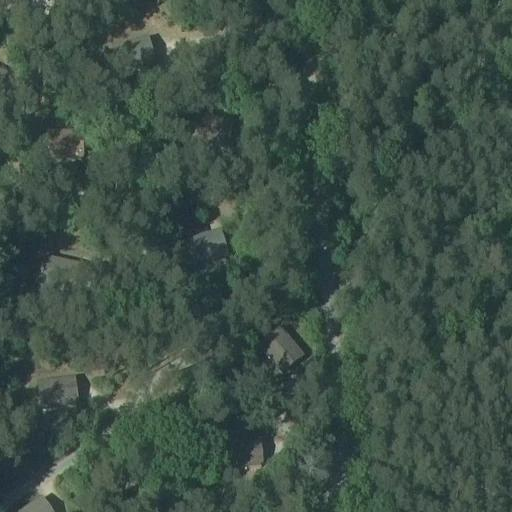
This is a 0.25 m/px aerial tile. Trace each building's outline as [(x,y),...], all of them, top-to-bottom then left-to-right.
[(111,51),(117,78),(155,68),(147,42),(111,51)] [(195,117),(190,145),(227,152),(233,125),(195,117)] [(44,135),(45,163),(84,162),(82,134),(44,135)] [(219,234),(183,244),(190,270),(227,260),(219,234)] [(42,260),(36,287),(72,296),(79,269),(42,260)] [(257,350),(281,379),(304,360),(279,331),(257,350)] [(37,386),(39,413),(77,409),(74,382),(37,386)] [(222,445),(224,473),(262,470),(259,443),(222,445)] [(47,511),(41,501),(24,511),(47,511)]
